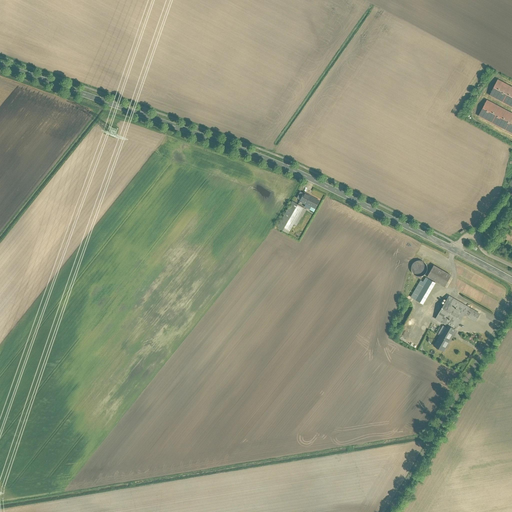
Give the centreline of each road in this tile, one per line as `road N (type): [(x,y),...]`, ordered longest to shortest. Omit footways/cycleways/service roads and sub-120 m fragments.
road 1 (tertiary): [(0,63),(278,162),(454,248)]
road 2 (residential): [(511,302),(389,511)]
